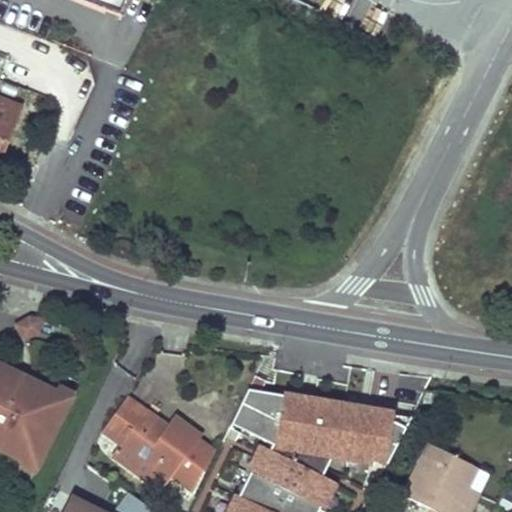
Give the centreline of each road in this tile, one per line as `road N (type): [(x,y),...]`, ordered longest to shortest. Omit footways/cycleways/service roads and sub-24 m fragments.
road 1 (tertiary): [(511,350),(106,285)]
road 2 (unknown): [(58,148),(50,78),(0,38)]
road 3 (tertiary): [(106,285),(0,219)]
